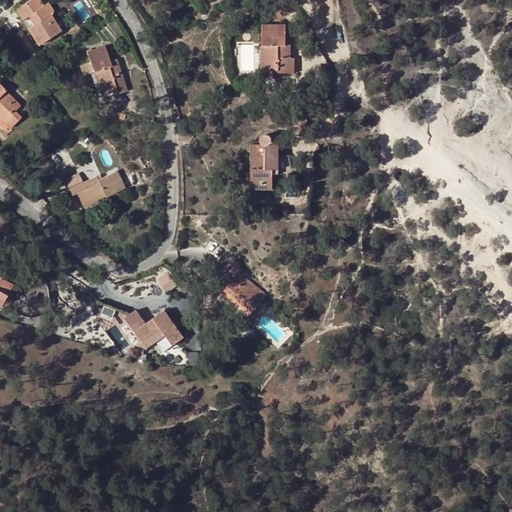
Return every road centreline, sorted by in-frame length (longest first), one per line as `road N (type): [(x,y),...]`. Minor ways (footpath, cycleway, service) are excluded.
road 1 (residential): [(124,0),(166,77),(180,137),(182,250),(168,264),(135,272),(99,266),(0,191)]
road 2 (track): [(311,0),(341,80),(453,191),(511,301)]
road 3 (track): [(365,0),(381,18),(386,166),(360,238),(338,260),(326,322)]
